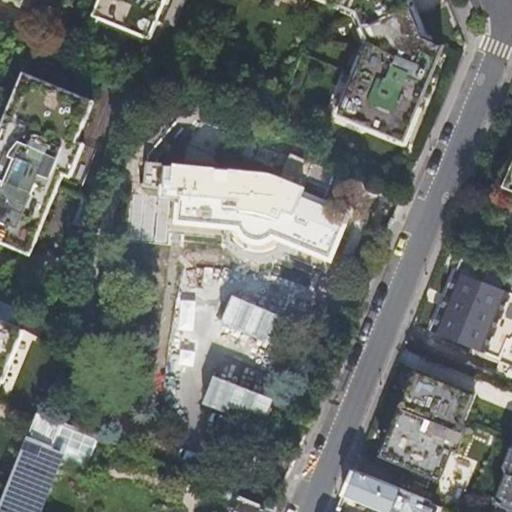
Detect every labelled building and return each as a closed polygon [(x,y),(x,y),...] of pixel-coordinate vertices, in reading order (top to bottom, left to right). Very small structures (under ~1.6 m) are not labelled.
[(100,0),(95,14),(151,38),(166,0),(100,0)] [(331,0),(356,10),(370,41),(340,113),(404,140),(421,100),(444,45),(426,38),(414,11),(408,0),(331,0)] [(63,26),(56,42),(71,48),(77,32),(63,26)] [(71,48),(56,42),(53,50),(68,56),(71,48)] [(0,137),(0,240),(34,254),(71,162),(78,165),(87,144),(80,141),(96,102),(26,74),(0,137)] [(260,172),(152,162),(149,183),(145,182),(145,185),(167,187),(166,197),(184,198),(182,221),(242,228),(243,232),(246,235),(249,239),(253,241),(262,243),(267,242),(271,241),(274,238),(276,236),(333,259),(353,211),(306,191),(308,187),(278,176),(267,173),(260,172)] [(511,167),(503,189),(511,192),(511,167)] [(448,294),(433,330),(487,351),(511,291),(458,269),(448,294)] [(216,327),(274,343),(282,314),(224,298),(216,327)] [(0,384),(23,330),(16,327),(22,311),(0,301),(0,384)] [(463,422),(469,407),(475,393),(416,369),(401,406),(397,415),(381,455),(440,479),(452,450),(459,447),(466,429),(463,422)] [(209,374),(196,405),(256,431),(270,400),(209,374)] [(62,423),(38,413),(26,443),(49,453),(62,423)] [(511,447),(505,466),(508,473),(496,502),(511,508),(511,447)] [(47,458),(24,448),(8,489),(0,508),(0,511),(26,511),(32,500),(31,499),(35,487),(38,488),(44,486),(46,482),(46,473),(41,471),(47,458)] [(176,470),(145,457),(139,472),(170,485),(176,470)] [(426,511),(431,501),(354,470),(348,483),(344,494),(386,510),(384,511),(426,511)] [(236,501),(238,495),(228,491),(226,497),(236,501)] [(274,511),(275,510),(246,498),(240,511),(274,511)]
